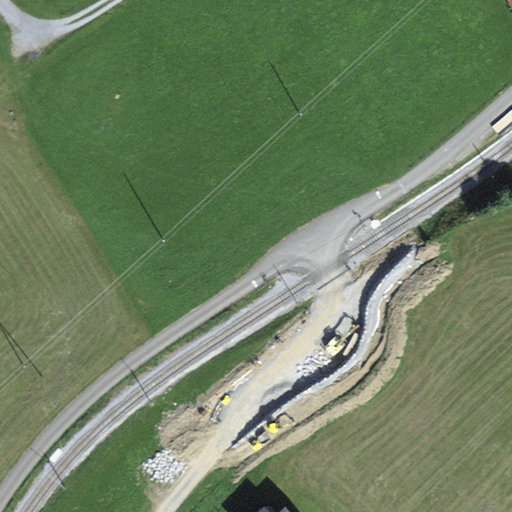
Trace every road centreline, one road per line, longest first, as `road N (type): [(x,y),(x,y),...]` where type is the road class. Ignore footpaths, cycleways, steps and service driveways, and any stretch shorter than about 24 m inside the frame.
road 1 (residential): [(365,213),(279,261),(118,372),(60,421),(0,492)]
road 2 (residential): [(365,213),(302,337),(182,511)]
road 3 (residential): [(511,97),(365,213)]
